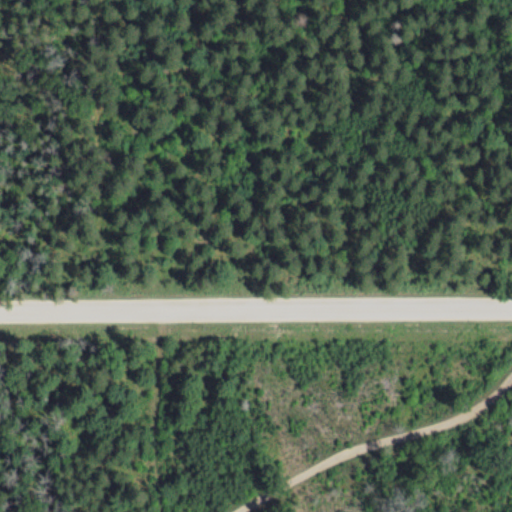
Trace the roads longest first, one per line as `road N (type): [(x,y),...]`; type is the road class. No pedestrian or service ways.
road 1 (residential): [(511,314),(0,313)]
road 2 (track): [(246,511),(265,492),(511,376)]
road 3 (track): [(158,511),(148,311)]
